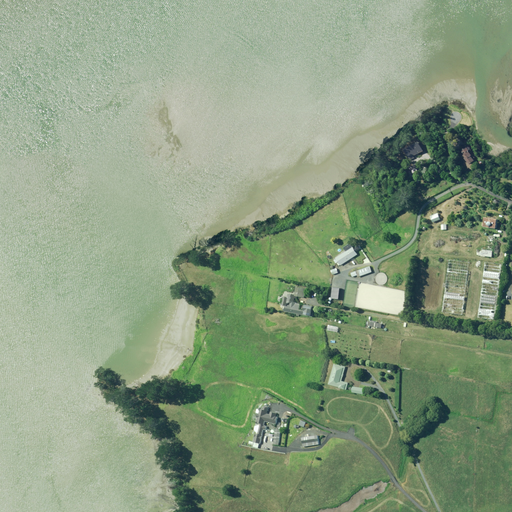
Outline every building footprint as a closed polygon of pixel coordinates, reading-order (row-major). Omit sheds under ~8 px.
[(425,151),(421,141),(404,149),(410,161),(416,158),(415,156),(425,151)] [(474,149),(471,146),(464,151),(467,154),(464,156),(472,165),(477,160),(474,156),(475,155),(472,151),(474,149)] [(442,220),(438,212),(437,213),(435,214),(434,213),(432,214),(433,215),(431,216),(435,224),(438,222),(437,222),(442,220)] [(499,219),(486,217),(486,223),(484,223),(483,227),(498,228),(499,219)] [(339,262),(341,265),(358,255),(353,247),(336,258),(337,258),(334,260),(336,264),(339,262)] [(447,283),(444,283),(443,287),(446,288),(443,312),(463,315),(469,262),(450,260),(447,283)] [(502,264),(486,262),(479,318),(495,320),(502,264)] [(352,273),(353,277),(358,275),(359,277),(373,272),(371,266),(352,273)] [(385,280),(374,278),(373,285),(384,286),(385,280)] [(297,314),(297,316),(300,317),(301,314),(313,317),(315,306),(295,302),(296,298),(297,298),(298,297),(306,299),(308,289),(296,287),(295,295),(290,294),(289,297),(284,296),(282,306),(286,307),(285,311),(292,313),(297,314)] [(342,381),(346,366),(335,363),(329,384),(340,387),(339,388),(347,390),(349,383),(342,381)] [(262,407),(263,407),(262,405),(258,407),(259,409),(260,411),(260,413),(259,413),(258,417),(259,418),(258,420),(257,421),(258,423),(259,423),(260,423),(260,424),(260,426),(259,426),(257,433),(256,433),(254,442),(261,444),(262,439),(263,435),(262,435),(263,433),(264,429),(266,429),(267,426),(265,426),(265,425),(266,421),(269,422),(270,422),(277,424),(278,417),(276,416),(277,413),(271,412),(270,414),(268,414),(268,411),(268,410),(269,408),(268,407),(266,406),(265,407),(264,409),(263,409),(262,407)]
